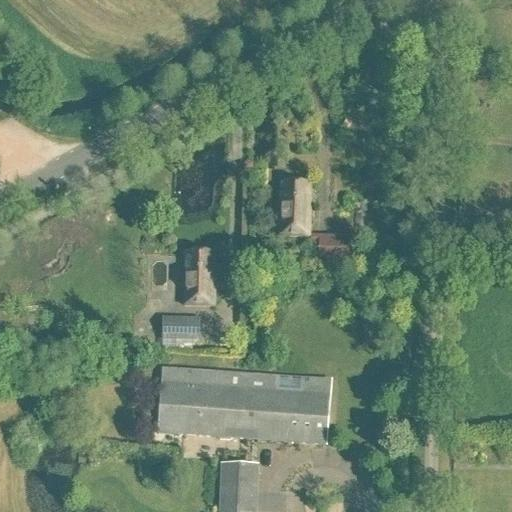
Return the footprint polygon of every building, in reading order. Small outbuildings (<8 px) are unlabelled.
[(281,185),(279,239),(309,239),(311,185),(281,185)] [(311,237),(311,245),(319,245),(319,264),(356,265),(357,239),(311,237)] [(185,254),(184,308),(214,309),(215,255),(185,254)] [(164,320),(163,352),(191,352),(192,343),(198,343),(199,320),(164,320)] [(330,383),(231,377),(164,372),(163,387),(162,388),(158,435),(326,448),(330,383)] [(222,467),(220,511),(256,511),(258,468),(222,467)]
